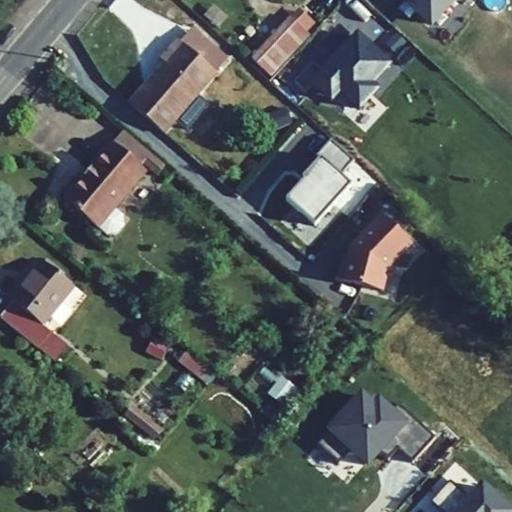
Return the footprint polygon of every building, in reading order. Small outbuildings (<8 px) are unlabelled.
[(453,0),(401,0),(429,26),(453,0)] [(305,32),(313,23),(297,9),(289,18),(305,32)] [(251,60),(270,77),(308,36),(305,32),(289,18),(251,60)] [(225,60),(191,30),(180,43),(214,73),(225,60)] [(336,103),(343,94),(360,109),(377,91),(370,85),(391,63),(360,35),(315,84),(336,103)] [(128,104),(162,134),(174,120),(186,130),(207,105),(195,95),(214,73),(180,43),(177,41),(160,60),(163,64),(128,104)] [(266,115),(273,131),(291,124),(284,107),(266,115)] [(139,166),(142,162),(156,174),(163,166),(122,131),(112,143),(139,166)] [(353,161),(331,140),(317,156),(320,159),(312,167),(314,169),(286,199),(315,225),(351,186),(340,176),(353,161)] [(63,200),(96,228),(97,227),(113,208),(145,171),(139,166),(112,143),(63,200)] [(410,244),(382,217),(361,239),(362,240),(354,250),(351,249),(348,259),(343,258),(337,281),(380,292),(386,269),(410,244)] [(0,315),(0,317),(38,347),(50,332),(42,326),(73,286),(42,261),(0,315)] [(38,347),(54,361),(67,346),(50,332),(38,347)] [(146,353),(160,360),(168,346),(154,339),(146,353)] [(269,394),(288,409),(297,397),(287,389),(290,385),(282,378),(269,394)] [(435,438),(397,404),(389,414),(378,403),(373,408),(361,397),(316,446),(335,463),(349,448),(366,464),(377,452),(387,461),(397,450),(411,464),(435,438)] [(120,411),(154,439),(161,431),(126,403),(120,411)] [(509,511),(481,487),(470,500),(449,482),(430,503),(439,511),(509,511)]
